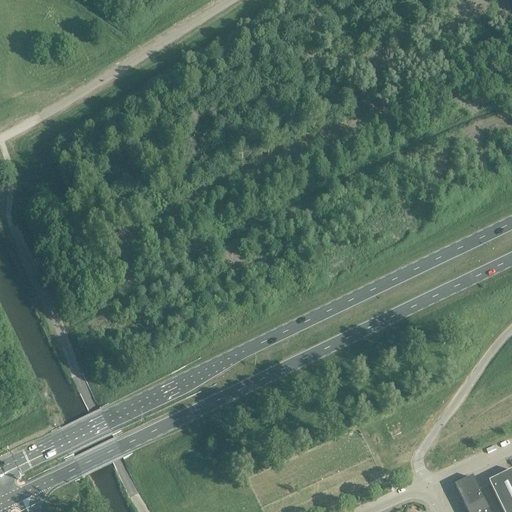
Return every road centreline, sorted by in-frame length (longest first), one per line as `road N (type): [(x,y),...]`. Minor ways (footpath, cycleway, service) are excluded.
road 1 (trunk): [(511,219),(0,467)]
road 2 (trunk): [(15,495),(511,259)]
road 3 (unclassified): [(0,139),(232,0)]
road 4 (unclassified): [(425,484),(424,446),(511,327)]
